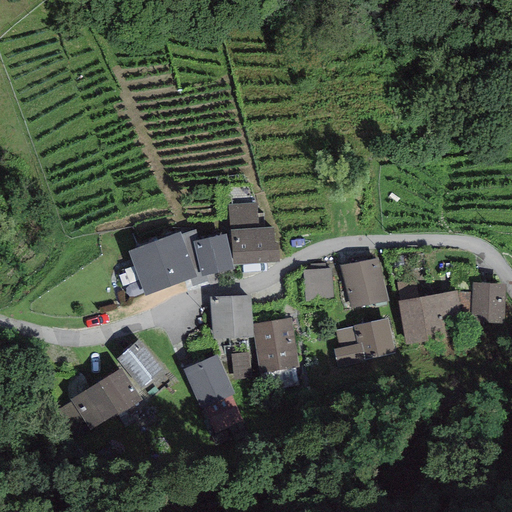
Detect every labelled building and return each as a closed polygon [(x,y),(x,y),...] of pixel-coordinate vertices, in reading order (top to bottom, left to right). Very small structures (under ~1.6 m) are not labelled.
[(257,203),(228,205),(233,266),(279,263),(277,243),(274,243),(273,228),(259,229),(257,203)] [(195,230),(180,235),(196,278),(190,280),(191,287),(207,281),(206,276),(201,277),(193,242),(199,240),(195,230)] [(180,233),(128,251),(144,297),(190,280),(196,278),(180,235),(180,233)] [(199,240),(193,242),(201,277),(206,276),(233,270),(225,234),(199,240)] [(388,301),(379,258),(340,266),(350,309),(388,301)] [(311,270),(302,271),(304,302),(333,300),(331,269),(325,269),(325,263),(310,264),(311,270)] [(505,284),(471,282),(471,293),(470,315),(470,324),(503,325),(505,284)] [(457,291),(397,301),(405,345),(465,335),(461,315),(457,292),(457,291)] [(471,293),(457,292),(461,315),(470,315),(471,293)] [(250,295),(209,297),(212,340),(253,337),(252,324),(250,295)] [(291,318),(252,324),(253,337),(260,375),(298,367),(291,318)] [(395,354),(387,319),(335,330),(339,349),(333,350),(337,367),(395,354)] [(162,369),(137,340),(116,359),(141,387),(162,369)] [(248,353),(231,355),(233,380),(251,378),(248,353)] [(217,355),(183,369),(200,410),(204,408),(215,434),(242,423),(230,396),(234,395),(217,355)] [(122,369),(70,399),(72,402),(53,413),(68,439),(87,428),(91,434),(142,403),(122,369)]
